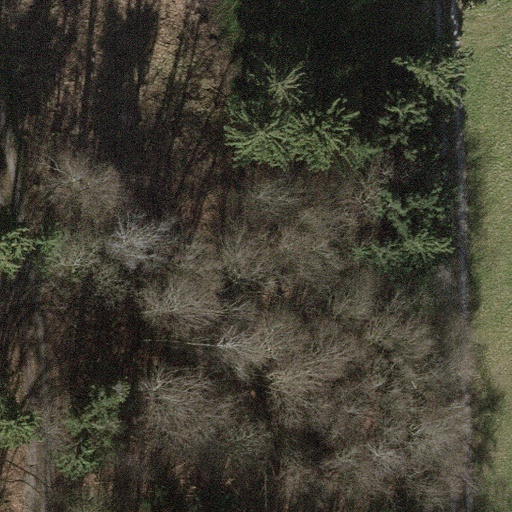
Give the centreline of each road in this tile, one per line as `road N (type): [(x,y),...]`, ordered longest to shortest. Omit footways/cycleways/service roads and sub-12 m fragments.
road 1 (track): [(455,511),(442,0)]
road 2 (track): [(0,113),(40,337),(33,511)]
